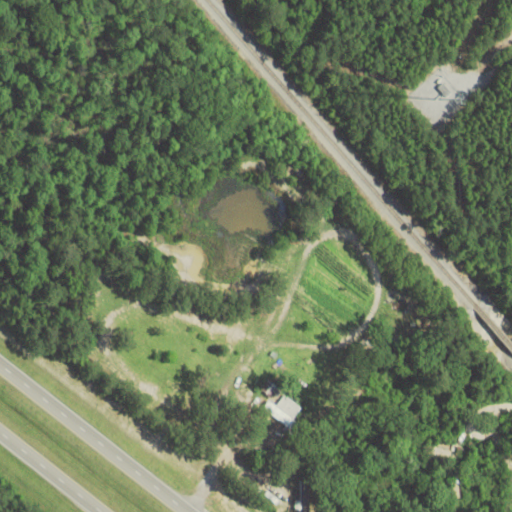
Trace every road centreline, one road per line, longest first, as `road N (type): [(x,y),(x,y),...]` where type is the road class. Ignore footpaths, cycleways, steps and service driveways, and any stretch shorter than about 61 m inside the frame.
road 1 (trunk): [(182,511),(0,367)]
road 2 (trunk): [(0,435),(98,511)]
